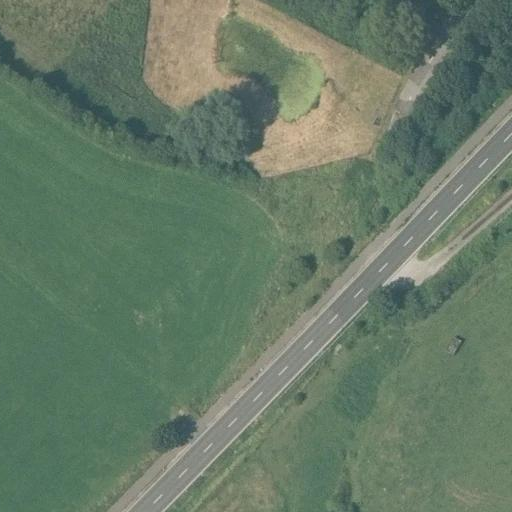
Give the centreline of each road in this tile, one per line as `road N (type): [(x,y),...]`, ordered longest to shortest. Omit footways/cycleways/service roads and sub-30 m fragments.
road 1 (tertiary): [(143,511),(511,139)]
road 2 (track): [(511,197),(422,276),(386,266)]
